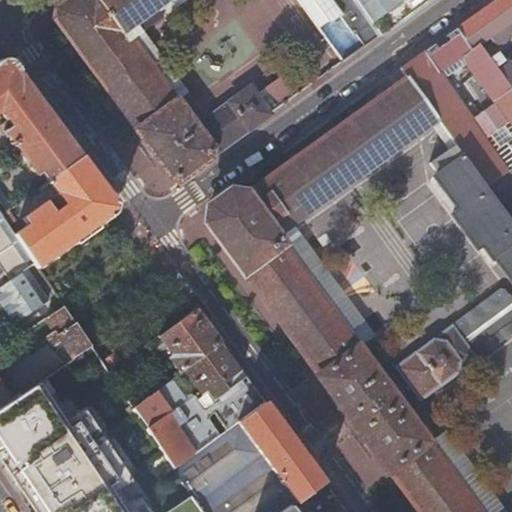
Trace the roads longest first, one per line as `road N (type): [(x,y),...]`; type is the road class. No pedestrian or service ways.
road 1 (residential): [(169,225),(468,0)]
road 2 (residential): [(169,225),(379,511)]
road 3 (residential): [(10,14),(169,225)]
